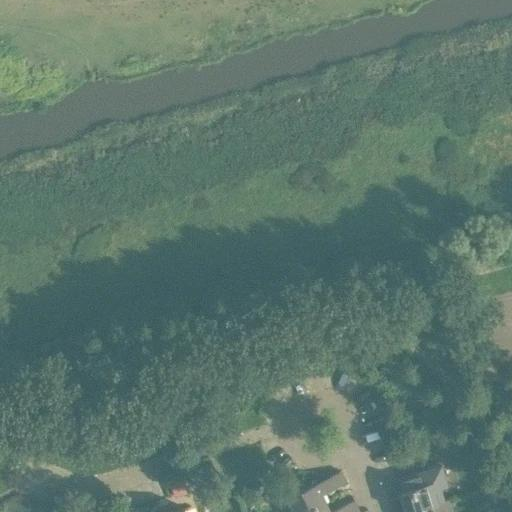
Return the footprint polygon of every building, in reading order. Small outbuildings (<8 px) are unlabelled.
[(463,443),(449,448),(452,457),(458,460),(467,457),(465,453),(463,443)] [(396,479),(406,511),(444,501),(444,500),(440,488),(447,486),(441,465),(396,479)] [(340,470),(329,476),(286,496),(293,511),(304,511),(326,502),(322,493),(345,482),(340,470)] [(498,484),(489,486),(493,502),(496,501),(503,499),(498,484)] [(441,511),(441,510),(452,507),(449,498),(444,500),(444,501),(406,511),(405,511),(441,511)] [(330,510),(326,502),(304,511),(354,511),(359,510),(354,499),(330,510)]
